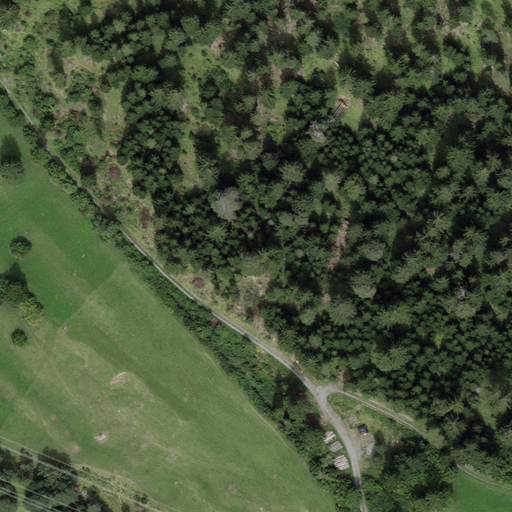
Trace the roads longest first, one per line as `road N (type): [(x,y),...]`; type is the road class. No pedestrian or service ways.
road 1 (track): [(303,378),(97,208),(1,74)]
road 2 (track): [(511,490),(470,479),(367,403),(303,378)]
road 3 (track): [(303,378),(347,440),(365,511)]
